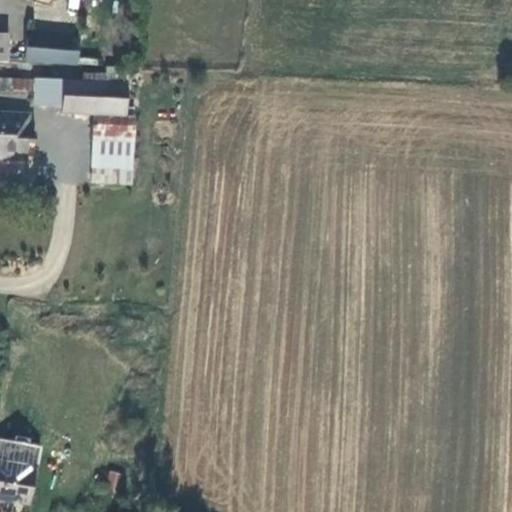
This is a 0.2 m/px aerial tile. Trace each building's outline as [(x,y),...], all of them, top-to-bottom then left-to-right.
[(23,38),(0,37),(0,65),(22,66),(23,38)] [(90,41),(41,40),(41,60),(89,61),(90,41)] [(75,109),(105,111),(107,78),(134,80),(134,71),(116,70),(116,73),(93,72),(93,78),(45,75),(45,82),(67,83),(65,103),(72,103),(75,109)] [(44,102),(65,103),(67,83),(45,82),(45,75),(0,72),(0,77),(0,87),(22,89),(22,88),(44,89),(44,102)] [(134,112),(136,80),(134,80),(107,78),(105,111),(134,112)] [(134,112),(105,111),(101,179),(138,182),(142,115),(134,112)] [(28,116),(0,115),(0,144),(0,159),(27,160),(28,116)] [(36,116),(28,116),(27,160),(34,160),(36,116)] [(0,499),(37,504),(40,466),(32,464),(11,461),(10,465),(0,463),(0,499)]
